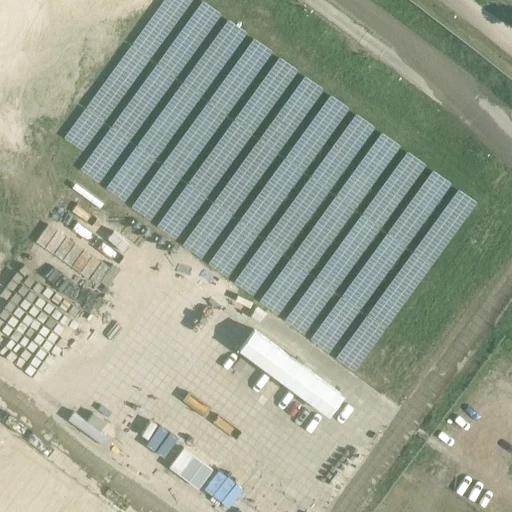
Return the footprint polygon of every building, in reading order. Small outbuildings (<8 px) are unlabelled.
[(69,80),(63,10),(133,3),(135,0),(19,0),(20,1),(0,3),(0,123),(41,120),(69,80)] [(138,156),(112,193),(305,324),(309,319),(314,323),(330,299),(338,305),(349,290),(301,257),(324,223),(291,201),(295,194),(265,174),(264,175),(224,148),(184,121),(172,138),(163,131),(152,147),(156,149),(149,158),(142,153),(140,157),(138,156)] [(332,412),(347,391),(256,325),(241,346),(332,412)] [(160,449),(172,430),(132,406),(121,425),(160,449)] [(184,445),(171,467),(204,485),(216,463),(184,445)]
